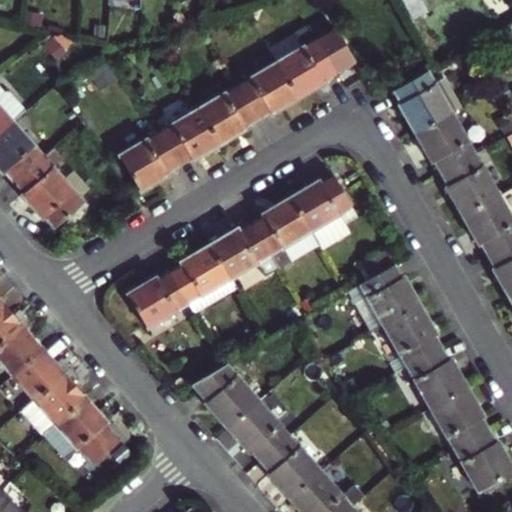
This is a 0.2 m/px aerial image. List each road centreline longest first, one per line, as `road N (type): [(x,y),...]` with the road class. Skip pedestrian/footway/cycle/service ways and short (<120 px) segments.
road 1 (residential): [(54,290),(321,131),(353,128),(380,152),(511,377)]
road 2 (residential): [(54,290),(193,452)]
